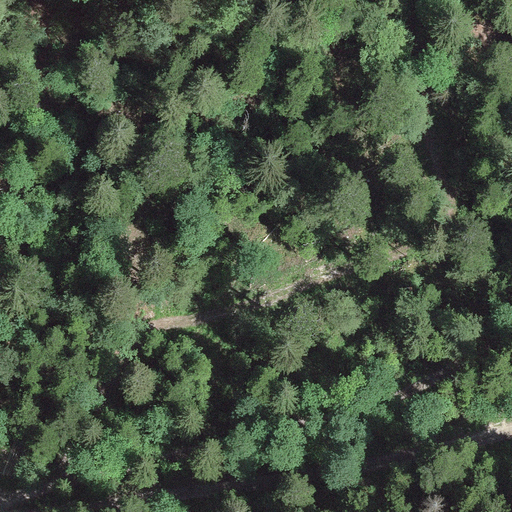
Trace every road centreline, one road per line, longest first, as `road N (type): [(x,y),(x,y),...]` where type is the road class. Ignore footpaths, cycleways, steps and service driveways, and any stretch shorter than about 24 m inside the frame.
road 1 (track): [(52,488),(139,337),(171,319),(325,285),(430,239),(451,213),(421,68),(424,41),(445,24),(511,55)]
road 2 (track): [(11,511),(79,475),(315,420),(511,341)]
road 3 (track): [(511,428),(29,511)]
